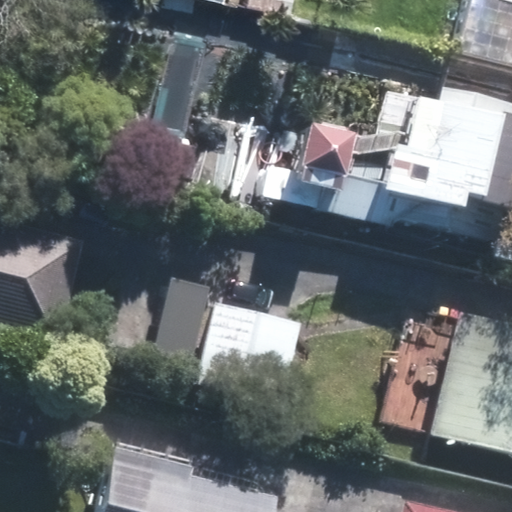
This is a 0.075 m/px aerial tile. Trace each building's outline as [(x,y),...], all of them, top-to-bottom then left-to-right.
[(511,0),(474,0),(462,49),(511,61),(511,0)] [(497,251),(511,199),(511,105),(442,87),(438,103),(391,91),(381,129),(360,123),(343,187),(309,177),(302,201),(497,251)] [(354,131),(314,121),(302,171),(342,181),(354,131)] [(78,243),(0,222),(0,327),(52,342),(78,243)] [(210,288),(175,279),(155,358),(190,367),(210,288)] [(297,325),(218,307),(199,386),(278,405),(297,325)] [(511,325),(465,314),(434,436),(511,455),(511,325)] [(197,470),(112,447),(94,511),(273,511),(276,502),(195,481),(197,470)]
